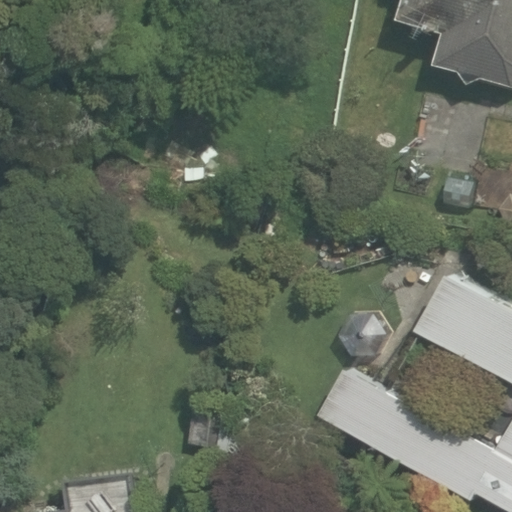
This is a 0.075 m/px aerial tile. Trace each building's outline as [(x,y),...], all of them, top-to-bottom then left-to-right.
[(511,0),(412,0),(409,15),(453,28),(444,59),(467,65),(473,81),(487,74),(511,81),(511,0)] [(87,288),(91,256),(68,253),(64,285),(87,288)] [(511,302),(459,272),(426,329),(511,377),(511,434),(504,449),(358,366),(331,414),(478,499),(482,491),(511,507),(511,302)] [(261,419),(198,405),(190,444),(217,449),(214,462),(251,470),(261,419)] [(79,505),(46,511),(45,511),(147,511),(140,465),(75,475),(79,505)]
